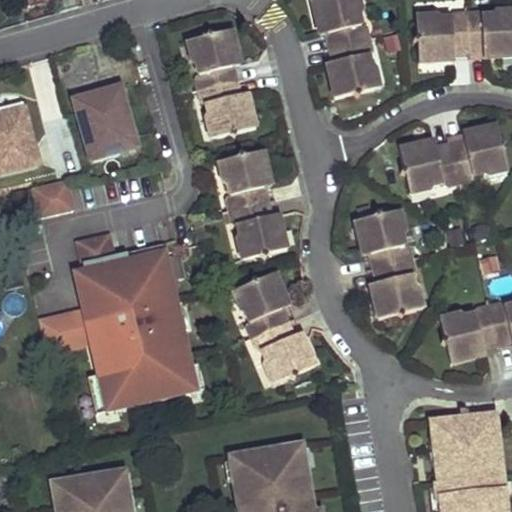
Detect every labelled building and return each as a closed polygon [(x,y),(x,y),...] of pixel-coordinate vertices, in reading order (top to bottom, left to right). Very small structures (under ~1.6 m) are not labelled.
[(330,79),(334,100),(353,96),(358,99),(361,94),(372,92),(367,72),(370,66),(368,56),(371,52),(365,30),(361,28),(358,15),(354,13),(350,0),(321,0),(312,2),(316,23),(324,22),(328,36),(334,64),(337,78),(330,79)] [(358,0),(350,0),(354,13),(358,15),(361,12),(358,0)] [(511,12),(496,14),(493,17),(497,21),(511,20),(511,12)] [(417,46),(419,65),(440,64),(440,56),(454,55),(483,53),(497,52),(498,60),(511,58),(511,20),(497,21),(493,17),(481,18),(478,15),(454,16),(451,20),(440,21),(437,25),(416,26),(417,38),(413,42),(417,46)] [(416,26),(437,25),(440,21),(435,18),(416,19),(416,26)] [(324,22),(316,23),(320,38),(328,36),(324,22)] [(237,135),(255,130),(250,109),(243,111),(239,97),(232,69),(229,55),(237,53),(232,32),(213,37),(208,34),(205,39),(194,41),(199,61),(196,66),(199,77),(196,81),(201,103),(206,105),(208,116),(213,120),(218,139),(229,137),(234,140),(237,135)] [(187,43),(192,63),(196,66),(199,61),(194,41),(187,43)] [(483,53),(483,61),(498,60),(497,52),(483,53)] [(240,67),(237,53),(229,55),(232,69),(240,67)] [(440,56),(440,64),(454,63),(454,55),(440,56)] [(334,64),(326,66),(330,79),(337,78),(334,64)] [(379,90),(375,71),(370,66),(367,72),(372,92),(379,90)] [(118,89),(73,101),(89,162),(135,149),(118,89)] [(250,109),(247,95),(239,97),(243,111),(250,109)] [(22,106),(0,111),(0,119),(24,113),(22,106)] [(24,113),(0,119),(0,179),(38,170),(24,113)] [(213,120),(208,116),(206,121),(211,141),(218,139),(213,120)] [(405,178),(408,189),(427,184),(432,187),(443,184),(448,187),(470,182),(472,178),(483,175),(486,170),(506,165),(503,154),(506,149),(501,147),(497,128),(476,133),(478,140),(464,143),(435,150),(422,153),(420,146),(399,151),(403,170),(401,175),(405,178)] [(476,133),(462,136),(464,143),(478,140),(476,133)] [(434,143),(420,146),(422,153),(435,150),(434,143)] [(237,160),(225,162),(230,182),(227,187),(230,198),(227,202),(233,224),(237,227),(240,238),(244,240),(249,260),(260,258),(265,261),(268,256),(287,251),(282,230),(274,232),(270,218),(264,190),(260,176),(268,174),(263,153),(244,158),(240,155),(237,160)] [(230,182),(225,162),(218,164),(223,184),(227,187),(230,182)] [(506,165),(486,170),(483,175),(488,177),(508,173),(506,165)] [(271,188),(268,174),(260,176),(264,190),(271,188)] [(73,212),(66,182),(33,190),(41,220),(73,212)] [(429,191),(432,187),(427,184),(408,189),(410,196),(429,191)] [(392,215),(397,234),(402,237),(404,233),(400,213),(392,215)] [(373,219),(355,224),(360,245),(367,243),(371,256),(378,285),(381,299),(373,301),(378,322),(397,317),(402,320),(404,315),(416,312),(411,292),(414,288),(412,278),(414,274),(409,251),(404,247),(402,237),(397,234),(392,215),(381,217),(376,214),(373,219)] [(282,230),(278,216),(270,218),(274,232),(282,230)] [(108,236),(77,243),(92,310),(38,323),(53,385),(97,375),(105,412),(196,391),(164,254),(115,265),(108,236)] [(249,260),(244,240),(240,238),(237,242),(242,262),(249,260)] [(367,243),(360,245),(363,258),(371,256),(367,243)] [(250,286),(239,291),(247,310),(245,315),(249,325),(248,330),(257,351),(261,353),(266,363),(271,365),(279,384),(290,379),(295,381),(297,376),(315,368),(306,348),(299,351),(293,338),(282,312),(276,299),(284,296),(275,276),(257,283),(252,281),(250,286)] [(378,285),(370,287),(373,301),(381,299),(378,285)] [(416,312),(423,311),(418,291),(414,288),(411,292),(416,312)] [(247,310),(239,291),(232,294),(240,313),(245,315),(247,310)] [(289,308),(284,296),(276,299),(282,312),(289,308)] [(511,307),(503,309),(499,307),(478,312),(475,316),(464,319),(462,323),(441,328),(444,340),(441,344),(446,347),(450,366),(471,361),(470,353),(483,350),(511,343),(511,342),(511,307)] [(440,321),(441,328),(462,323),(464,319),(459,316),(440,321)] [(306,348),(301,335),(293,338),(299,351),(306,348)] [(483,350),(470,353),(471,361),(485,357),(483,350)] [(264,368),(272,387),(279,384),(271,365),(266,363),(264,368)] [(459,412),(460,420),(468,419),(468,411),(459,412)] [(460,420),(431,423),(432,437),(436,437),(438,454),(440,471),(436,472),(438,484),(434,485),(437,506),(440,506),(440,511),(506,511),(502,477),(499,478),(498,463),(501,463),(497,432),(494,432),(492,416),(468,419),(460,420)] [(314,511),(303,447),(227,460),(236,511),(314,511)] [(132,511),(126,473),(49,487),(53,511),(132,511)]
